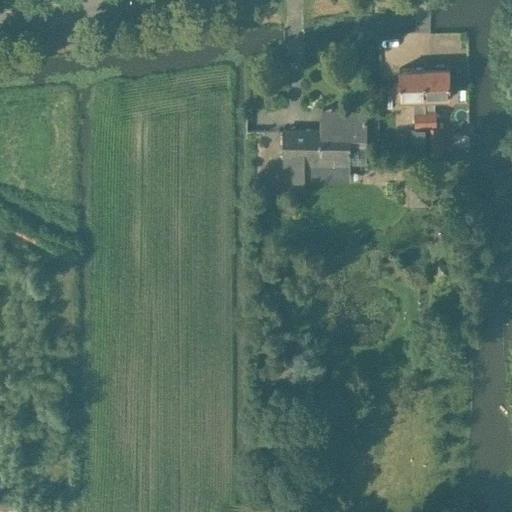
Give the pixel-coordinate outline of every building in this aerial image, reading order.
[(417,126),(426,126),(425,66),(401,66),(401,99),(416,99),(417,126)] [(450,66),(425,66),(426,126),(436,126),(435,109),(435,98),(451,98),(450,66)] [(396,100),(384,100),(384,129),(396,129),(396,100)] [(467,128),(466,102),(453,102),(453,129),(467,128)] [(367,110),(335,109),(335,119),(323,119),(322,129),(285,129),(284,149),(284,192),(305,192),(305,179),(310,179),(349,181),(350,147),(367,147),(367,110)] [(432,186),(410,186),(410,204),(432,204),(432,186)] [(466,363),(466,330),(415,331),(415,364),(466,363)] [(318,369),(269,369),(270,387),(292,387),(292,395),(312,394),(312,387),(318,387),(318,369)]
